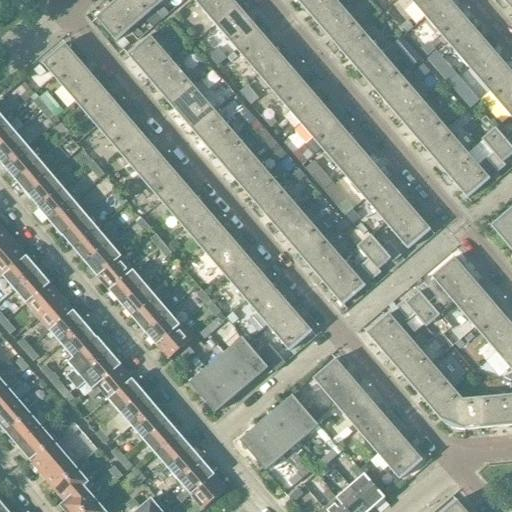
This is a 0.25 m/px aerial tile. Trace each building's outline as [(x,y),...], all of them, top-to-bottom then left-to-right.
[(140,0),(118,0),(107,9),(127,32),(151,12),(140,0)] [(140,0),(151,12),(164,0),(140,0)] [(232,0),(193,0),(214,25),(237,6),(232,0)] [(335,0),(295,0),(317,24),(339,4),(335,0)] [(445,0),(409,0),(425,18),(445,0)] [(469,23),(449,0),(445,0),(425,18),(446,43),(469,23)] [(511,0),(501,0),(510,10),(511,7),(511,0)] [(339,4),(317,24),(338,49),(361,30),(339,4)] [(259,31),(237,6),(214,25),(236,50),(259,31)] [(96,19),(115,42),(127,32),(107,9),(96,19)] [(162,21),(157,14),(147,22),(153,29),(162,21)] [(491,49),(469,23),(446,43),(468,68),(491,49)] [(361,30),(338,49),(359,74),(382,55),(361,30)] [(280,56),(259,31),(236,50),(257,75),(280,56)] [(151,37),(128,56),(149,81),(172,62),(151,37)] [(402,38),(392,46),(405,61),(414,53),(402,38)] [(124,40),(118,45),(122,50),(128,45),(124,40)] [(42,65),(53,77),(76,57),(65,45),(42,65)] [(511,73),(491,49),(468,68),(489,93),(511,73)] [(382,55),(359,74),(381,99),(404,80),(382,55)] [(302,81),(280,56),(257,75),(279,100),(302,81)] [(97,82),(76,57),(53,77),(74,102),(97,82)] [(172,62),(149,81),(171,106),(193,87),(172,62)] [(45,73),(40,67),(35,71),(40,78),(45,73)] [(447,69),(440,75),(448,85),(456,78),(447,69)] [(511,117),(511,73),(489,93),(511,118),(511,117)] [(404,80),(381,99),(403,124),(425,105),(404,80)] [(0,115),(0,109),(6,104),(7,105),(12,101),(13,102),(29,88),(22,81),(0,99),(0,124),(4,121),(0,115)] [(323,106),(302,81),(279,100),(300,125),(323,106)] [(119,107),(97,82),(74,102),(96,127),(119,107)] [(193,87),(171,106),(192,131),(215,112),(193,87)] [(471,96),(463,102),(470,110),(478,103),(471,96)] [(38,98),(33,103),(42,113),(47,109),(38,98)] [(425,105),(403,124),(424,149),(447,130),(425,105)] [(345,131),(323,106),(300,125),(322,150),(345,131)] [(140,132),(119,107),(96,127),(117,152),(140,132)] [(54,117),(47,109),(42,113),(49,121),(54,117)] [(277,124),(267,111),(260,117),(271,129),(277,124)] [(215,112),(192,131),(214,156),(236,137),(215,112)] [(492,125),(485,118),(481,122),(488,129),(492,125)] [(256,120),(248,127),(255,135),(263,128),(256,120)] [(4,121),(0,124),(0,148),(16,135),(4,121)] [(60,125),(55,129),(63,139),(68,134),(60,125)] [(290,126),(283,133),(286,137),(294,130),(290,126)] [(447,130),(424,149),(446,175),(468,155),(447,130)] [(511,137),(506,142),(496,130),(482,142),(493,154),(486,160),(495,171),(497,174),(505,167),(503,164),(511,155),(511,137)] [(366,156),(345,131),(322,150),(343,175),(366,156)] [(162,157),(140,132),(117,152),(139,177),(162,157)] [(16,135),(0,148),(0,163),(4,168),(28,148),(16,135)] [(236,137),(214,156),(235,182),(258,162),(236,137)] [(277,145),(269,153),(276,161),(285,154),(277,145)] [(28,148),(4,168),(16,182),(39,162),(28,148)] [(39,162),(16,182),(28,196),(51,175),(44,167),(53,159),(49,154),(39,162)] [(468,155),(446,175),(467,200),(490,180),(468,155)] [(388,181),(366,156),(343,175),(365,200),(388,181)] [(183,182),(162,157),(139,177),(160,202),(183,182)] [(258,162),(235,182),(257,207),(279,187),(258,162)] [(314,162),(305,170),(315,182),(324,174),(314,162)] [(89,167),(97,177),(100,181),(105,176),(94,163),(89,167)] [(299,170),(290,178),(296,185),(305,177),(299,170)] [(495,171),(490,176),(496,182),(501,178),(497,174),(495,171)] [(58,184),(51,175),(28,196),(39,209),(63,189),(72,181),(68,176),(58,184)] [(409,206),(388,181),(365,200),(386,225),(409,206)] [(205,207),(183,182),(160,202),(182,227),(205,207)] [(279,187),(257,207),(278,231),(301,212),(279,187)] [(63,189),(39,209),(39,210),(50,223),(74,203),(63,189)] [(119,194),(114,198),(122,208),(127,204),(119,194)] [(345,200),(337,207),(345,217),(353,210),(345,200)] [(74,203),(50,223),(62,237),(86,216),(95,208),(91,203),(82,211),(74,203)] [(431,231),(409,206),(386,225),(408,250),(431,231)] [(226,232),(205,207),(182,227),(203,252),(226,232)] [(511,208),(491,227),(511,251),(511,208)] [(301,212),(278,231),(300,257),(322,237),(301,212)] [(353,212),(346,218),(352,225),(359,219),(353,212)] [(86,216),(62,237),(62,238),(63,237),(74,250),(97,230),(86,216)] [(141,220),(136,225),(144,234),(149,230),(141,220)] [(328,221),(320,227),(325,233),(332,226),(328,221)] [(367,232),(361,225),(357,229),(363,236),(367,232)] [(3,230),(0,232),(0,255),(14,243),(3,230)] [(105,238),(97,230),(74,250),(85,263),(109,243),(119,235),(114,230),(105,238)] [(248,258),(226,232),(203,252),(225,277),(248,258)] [(154,236),(149,240),(158,250),(163,246),(154,236)] [(322,237),(300,257),(321,282),(344,262),(322,237)] [(392,264),(400,257),(389,243),(382,249),(371,237),(357,249),(368,261),(361,267),(373,281),(381,274),(378,271),(390,261),(392,264)] [(14,243),(0,255),(0,279),(3,278),(2,277),(26,257),(14,243)] [(121,258),(109,243),(85,263),(98,278),(121,258)] [(163,246),(158,250),(165,259),(170,255),(163,246)] [(2,277),(3,278),(14,290),(37,270),(26,257),(2,277)] [(121,258),(98,278),(109,291),(133,271),(121,258)] [(269,283),(248,258),(225,277),(246,302),(269,283)] [(432,278),(453,303),(476,284),(454,259),(432,278)] [(344,262),(321,282),(342,307),(365,287),(344,262)] [(49,284),(37,270),(14,290),(26,304),(49,284)] [(133,271),(109,291),(121,305),(145,285),(133,271)] [(291,308),(269,283),(246,302),(268,327),(291,308)] [(49,284),(26,304),(37,318),(61,298),(49,284)] [(419,295),(407,305),(404,301),(396,308),(408,322),(415,316),(426,328),(439,316),(429,304),(436,298),(424,284),(416,291),(419,295)] [(498,309),(476,284),(453,303),(475,329),(498,309)] [(152,294),(145,285),(121,305),(133,319),(166,291),(162,286),(152,294)] [(170,296),(166,291),(133,319),(145,333),(168,313),(161,304),(170,296)] [(201,291),(196,296),(204,305),(209,301),(201,291)] [(45,335),(49,332),(73,312),(61,298),(37,318),(45,327),(38,333),(42,337),(45,335)] [(213,304),(208,309),(216,318),(221,314),(213,304)] [(312,333),(291,308),(268,327),(289,352),(312,333)] [(511,340),(511,325),(498,309),(475,329),(496,354),(511,340)] [(61,345),(84,325),(73,312),(49,332),(54,337),(61,345)] [(232,327),(240,320),(233,312),(225,319),(232,327)] [(168,313),(145,333),(157,346),(180,326),(168,313)] [(366,334),(388,359),(411,340),(389,315),(366,334)] [(218,319),(200,335),(204,340),(222,324),(218,319)] [(15,331),(6,321),(1,325),(10,335),(15,331)] [(84,325),(61,345),(72,359),(96,338),(84,325)] [(180,326),(157,346),(169,360),(192,340),(180,326)] [(49,332),(45,335),(50,341),(54,337),(49,332)] [(96,339),(96,338),(72,359),(73,359),(68,363),(74,371),(66,378),(71,384),(109,352),(100,342),(100,340),(98,340),(97,338),(96,339)] [(242,339),(224,354),(250,384),(268,369),(242,339)] [(29,348),(22,340),(17,344),(25,352),(29,348)] [(411,340),(388,359),(410,385),(433,366),(411,340)] [(511,340),(496,354),(511,372),(511,340)] [(29,348),(25,352),(33,362),(38,358),(29,348)] [(194,354),(189,349),(180,357),(185,362),(194,354)] [(109,352),(71,384),(77,391),(86,384),(92,392),(97,387),(97,386),(121,366),(120,365),(120,363),(118,363),(109,352)] [(250,384),(224,354),(207,369),(233,399),(250,384)] [(23,372),(28,368),(20,359),(15,363),(23,372)] [(313,380),(335,406),(358,386),(336,360),(313,380)] [(45,366),(40,371),(48,380),(53,376),(45,366)] [(121,366),(97,386),(97,387),(92,392),(88,395),(92,400),(101,392),(108,400),(132,381),(121,367),(121,366)] [(433,366),(410,385),(431,410),(454,390),(433,366)] [(233,399),(207,369),(189,384),(215,414),(233,399)] [(16,379),(6,387),(0,392),(0,416),(18,401),(10,391),(19,383),(16,379)] [(52,385),(60,394),(65,390),(57,381),(52,385)] [(132,381),(108,400),(116,409),(107,417),(111,422),(120,414),(143,393),(132,381)] [(381,413),(358,386),(335,406),(358,432),(381,413)] [(65,390),(60,394),(68,403),(73,399),(65,390)] [(454,390),(431,410),(442,422),(444,424),(446,426),(448,427),(450,428),(453,429),(456,430),(458,431),(461,431),(464,431),(463,401),(454,390)] [(27,393),(18,401),(0,416),(0,427),(6,435),(30,415),(39,407),(27,393)] [(120,414),(132,427),(155,407),(143,393),(120,414)] [(293,397),(275,412),(301,442),(319,427),(293,397)] [(511,414),(510,397),(494,398),(497,428),(511,426),(511,414)] [(494,398),(478,399),(481,430),(497,428),(494,398)] [(478,399),(463,401),(464,431),(481,430),(478,399)] [(39,407),(30,415),(6,435),(18,449),(42,428),(33,418),(42,411),(39,407)] [(155,407),(132,427),(143,441),(167,421),(155,407)] [(275,412),(257,427),(283,457),(301,442),(275,412)] [(401,436),(381,413),(358,432),(378,455),(401,436)] [(167,421),(143,441),(155,455),(178,435),(167,421)] [(265,472),(283,457),(257,427),(239,442),(265,472)] [(42,428),(18,449),(30,462),(63,434),(59,430),(50,438),(42,428)] [(96,436),(104,445),(109,441),(101,431),(96,436)] [(63,434),(30,462),(42,476),(65,456),(57,446),(66,438),(63,434)] [(340,434),(332,441),(336,446),(344,439),(340,434)] [(178,435),(155,455),(167,468),(190,448),(178,435)] [(422,461),(401,436),(378,455),(400,481),(422,461)] [(190,448),(167,468),(167,469),(158,477),(162,482),(171,474),(179,483),(202,462),(190,448)] [(111,453),(119,462),(124,458),(116,449),(111,453)] [(314,467),(318,472),(336,457),(332,452),(314,467)] [(65,456),(42,476),(53,489),(86,462),(83,458),(73,465),(65,456)] [(132,467),(124,458),(119,462),(127,472),(132,467)] [(86,462),(53,489),(65,503),(84,486),(84,487),(89,483),(80,473),(89,465),(86,462)] [(202,462),(179,483),(186,491),(177,499),(181,504),(190,496),(214,476),(202,462)] [(302,479),(311,472),(306,466),(297,474),(302,479)] [(384,499),(364,476),(356,466),(351,471),(359,480),(350,488),(370,511),(384,499)] [(326,467),(316,475),(321,480),(330,472),(326,467)] [(117,481),(122,477),(114,468),(109,472),(117,481)] [(132,475),(140,484),(145,480),(137,471),(132,475)] [(289,482),(293,487),(302,479),(298,474),(289,482)] [(214,476),(190,496),(197,504),(188,511),(200,511),(226,490),(214,476)] [(84,486),(65,503),(60,507),(63,511),(82,511),(96,501),(84,487),(84,486)] [(369,511),(370,511),(350,488),(336,500),(346,511),(369,511)] [(293,503),(303,494),(299,490),(289,498),(293,503)] [(322,511),(346,511),(336,500),(328,490),(323,494),(331,504),(323,511),(322,511)] [(105,493),(96,501),(82,511),(105,511),(99,504),(108,496),(105,493)] [(161,511),(151,500),(141,509),(133,500),(129,503),(136,511),(161,511)] [(466,511),(457,501),(444,511),(466,511)] [(130,511),(136,511),(129,503),(125,506),(130,511)]
